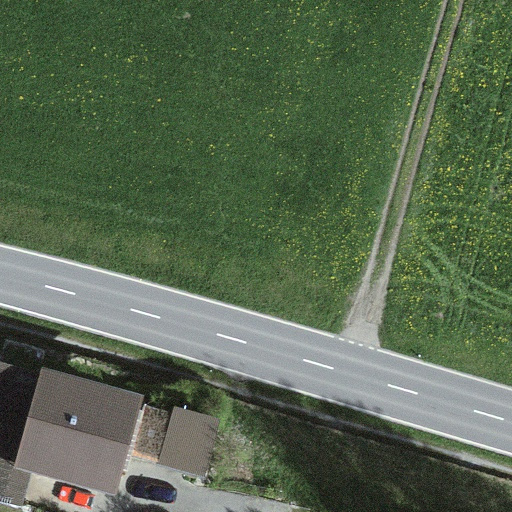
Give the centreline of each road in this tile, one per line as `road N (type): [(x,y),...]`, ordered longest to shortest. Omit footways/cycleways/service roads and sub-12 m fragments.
road 1 (secondary): [(0,276),(511,423)]
road 2 (track): [(455,0),(355,375)]
